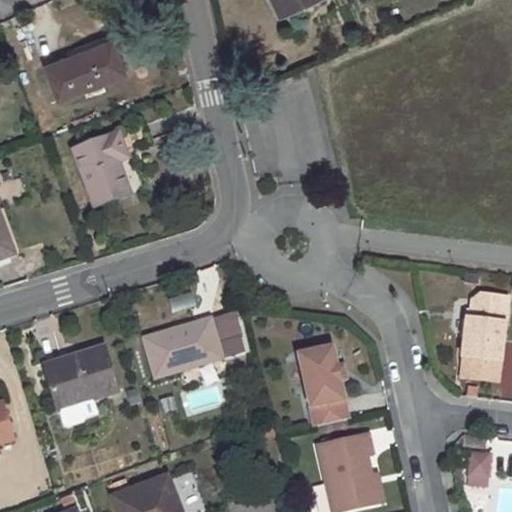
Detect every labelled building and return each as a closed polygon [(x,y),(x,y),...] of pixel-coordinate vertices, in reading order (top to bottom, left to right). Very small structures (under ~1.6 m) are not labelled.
[(286,0),(272,0),(279,15),(291,10),(286,0)] [(286,0),(291,10),(314,0),(286,0)] [(112,42),(45,67),(58,100),(125,75),(112,42)] [(143,125),(73,150),(95,208),(130,195),(117,162),(114,155),(124,152),(150,142),(143,125)] [(124,152),(114,155),(117,162),(126,158),(124,152)] [(0,221),(0,259),(13,255),(0,221)] [(461,359),(459,379),(496,383),(506,300),(477,296),(471,301),(469,314),(468,321),(465,320),(460,359),(461,359)] [(212,373),(208,363),(222,359),(211,320),(144,339),(156,379),(185,370),(188,381),(212,373)] [(333,348),(299,355),(315,427),(348,421),(340,381),(337,368),(333,348)] [(63,361),(46,366),(59,410),(60,409),(65,424),(70,427),(85,423),(88,418),(83,403),(119,392),(107,353),(64,365),(63,361)] [(343,367),(337,368),(340,381),(346,380),(343,367)] [(88,418),(99,415),(94,400),(83,403),(88,418)] [(3,404),(0,405),(0,443),(14,440),(3,404)] [(369,437),(318,447),(332,511),(343,511),(377,505),(371,478),(366,456),(372,455),(369,437)] [(488,485),(492,453),(469,451),(465,482),(488,485)] [(511,461),(503,461),(502,482),(511,482),(511,461)] [(182,511),(169,476),(114,498),(119,511),(182,511)] [(377,477),(371,478),(377,505),(383,504),(377,477)]
